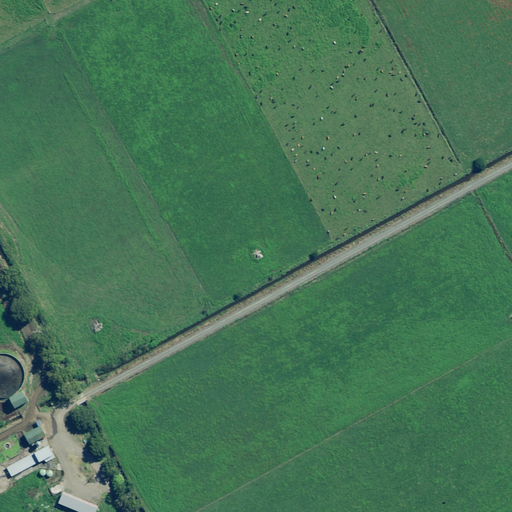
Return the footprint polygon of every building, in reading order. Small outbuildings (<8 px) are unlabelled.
[(0,398),(4,398),(7,398),(17,393),(18,392),(20,390),(22,386),(24,383),(25,379),(25,375),(24,371),(23,368),(21,364),(19,361),(16,358),(13,356),(9,355),(6,354),(2,354),(0,354),(0,398)] [(27,401),(22,391),(9,398),(14,408),(27,401)] [(45,436),(40,426),(24,434),(29,444),(45,436)] [(52,455),(48,446),(6,467),(11,476),(52,455)] [(94,511),(97,506),(63,492),(58,503),(79,511),(94,511)]
